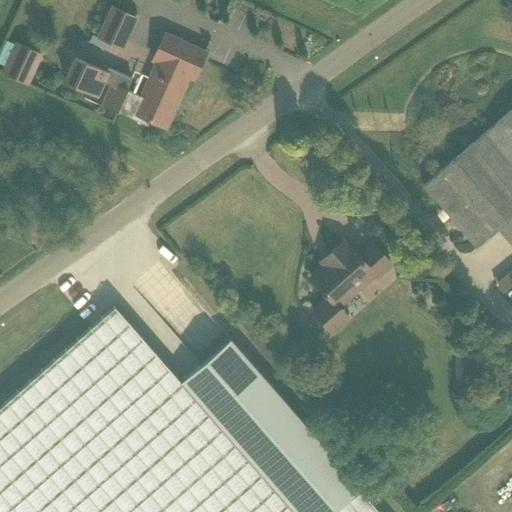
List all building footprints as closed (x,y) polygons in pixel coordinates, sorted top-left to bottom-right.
[(114,45),(125,50),(140,17),(112,5),(98,37),(92,34),(88,43),(111,53),(114,45)] [(165,127),(190,73),(195,76),(207,50),(167,32),(155,58),(159,59),(142,96),(127,89),(131,78),(108,67),(107,71),(75,57),(65,81),(96,96),(102,82),(111,86),(103,105),(147,126),(150,120),(165,127)] [(0,63),(6,66),(16,45),(6,40),(0,52),(0,63)] [(6,66),(3,73),(27,84),(41,54),(17,43),(16,45),(6,66)] [(511,108),(423,184),(476,247),(498,228),(511,245),(511,108)] [(391,263),(373,243),(359,256),(348,244),(347,245),(343,241),(329,253),(333,258),(311,277),(322,290),(321,292),(324,295),(325,293),(329,297),(313,311),(331,332),(348,317),(338,306),(373,274),(376,277),(391,263)] [(381,511),(360,488),(332,511),(294,511),(180,382),(114,306),(0,406),(0,511),(381,511)] [(294,511),(332,511),(360,488),(230,338),(180,382),(294,511)]
